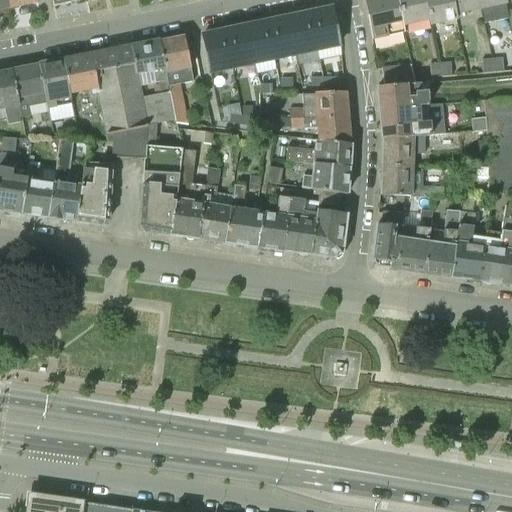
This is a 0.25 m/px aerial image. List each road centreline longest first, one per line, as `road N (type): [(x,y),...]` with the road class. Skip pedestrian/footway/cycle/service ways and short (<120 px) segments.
road 1 (residential): [(351,291),(0,241)]
road 2 (residential): [(351,291),(363,165),(346,0)]
road 3 (primary): [(267,457),(250,440),(0,400)]
road 4 (residential): [(50,470),(302,511)]
road 5 (primary): [(511,498),(267,457)]
road 6 (residential): [(0,47),(227,0)]
road 7 (primary): [(54,442),(246,468),(267,457)]
road 8 (residential): [(511,313),(351,291)]
